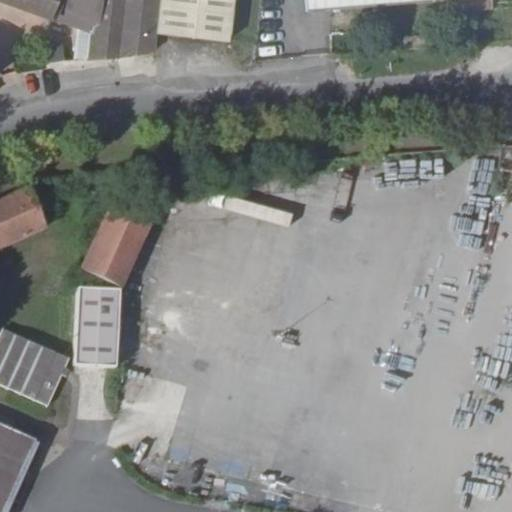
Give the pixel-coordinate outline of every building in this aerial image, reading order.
[(159,0),(155,33),(225,41),(230,0),(159,0)] [(511,0),(306,0),(307,18),(511,3),(511,0)] [(407,31),(431,29),(431,15),(406,18),(407,31)] [(424,35),(403,36),(403,49),(425,48),(424,35)] [(40,47),(41,62),(63,60),(61,44),(40,47)] [(0,202),(0,246),(43,229),(27,191),(0,202)] [(148,225),(109,207),(80,271),(119,289),(148,225)] [(114,368),(118,291),(76,289),(73,367),(114,368)] [(2,330),(0,333),(0,386),(46,407),(68,360),(2,330)] [(33,443),(34,441),(0,425),(0,511),(6,511),(37,444),(33,443)] [(481,511),(486,488),(469,484),(471,473),(459,471),(451,511),(481,511)]
